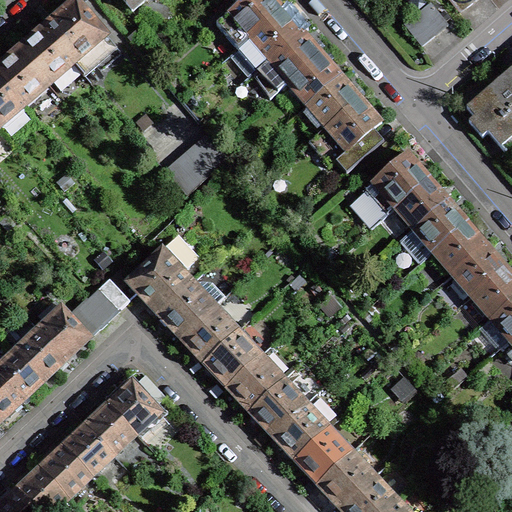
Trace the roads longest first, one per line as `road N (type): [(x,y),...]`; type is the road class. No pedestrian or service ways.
road 1 (residential): [(299,511),(136,338),(0,466)]
road 2 (residential): [(418,96),(511,205)]
road 3 (residential): [(334,0),(418,96)]
road 4 (residential): [(511,16),(418,96)]
